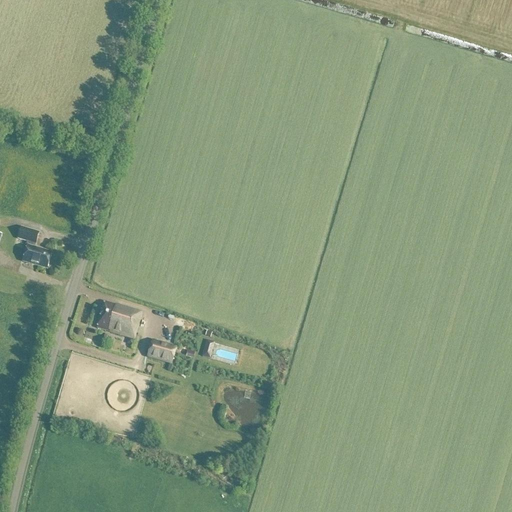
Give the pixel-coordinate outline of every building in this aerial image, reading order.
[(35,247),(39,235),(21,230),(18,240),(27,243),(26,248),(28,249),(23,264),(36,267),(37,265),(48,269),(52,255),(34,250),(35,246),(35,247)] [(134,342),(142,315),(105,304),(97,330),(134,342)] [(209,341),(205,357),(213,359),(218,343),(209,341)] [(172,366),(177,350),(153,343),(148,359),(172,366)] [(195,355),(188,353),(186,359),(194,361),(195,355)]
